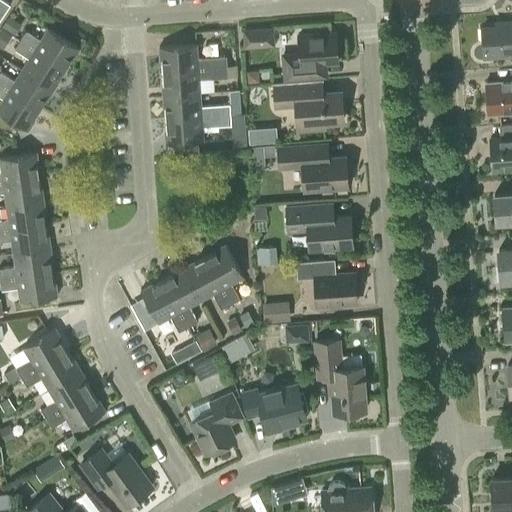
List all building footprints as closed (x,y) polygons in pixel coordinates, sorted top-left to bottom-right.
[(0,0),(0,19),(10,5),(1,0),(0,0)] [(8,16),(1,26),(14,35),(21,24),(8,16)] [(511,25),(481,28),(483,56),(511,53),(511,25)] [(0,28),(0,47),(2,49),(12,35),(1,27),(0,28)] [(26,31),(20,40),(65,68),(79,47),(47,27),(39,40),(26,31)] [(242,30),(244,49),(274,46),(273,27),(242,30)] [(283,81),(328,77),(327,63),(338,62),(335,32),(298,35),(299,50),(280,52),(283,81)] [(21,69),(52,89),(65,68),(20,40),(14,49),(28,57),(21,69)] [(159,47),(160,71),(227,66),(236,65),(235,55),(226,56),(197,58),(196,44),(159,47)] [(227,66),(160,71),(162,95),(199,92),(198,79),(228,77),(227,66)] [(0,71),(0,84),(39,109),(52,89),(21,69),(14,80),(0,71)] [(247,71),(248,83),(259,82),(259,71),(247,71)] [(298,129),(324,127),(323,122),(342,120),(340,92),(323,93),(322,79),(272,83),(274,106),(296,104),(298,129)] [(511,80),(486,82),(488,114),(511,112),(511,80)] [(0,113),(26,130),(39,109),(0,84),(0,96),(2,98),(0,101),(0,113)] [(241,114),(240,103),(200,106),(199,92),(162,95),(164,119),(201,116),(230,115),(241,114)] [(231,125),(230,115),(201,116),(164,119),(165,144),(203,141),(202,127),(231,125)] [(489,137),(492,169),(511,167),(511,123),(499,125),(499,136),(489,137)] [(348,186),(345,156),(328,158),(328,141),(276,145),(278,170),(302,168),(303,189),(348,186)] [(263,145),(250,146),(251,157),(264,156),(263,145)] [(39,176),(35,151),(0,156),(0,167),(0,171),(0,170),(0,181),(2,181),(39,176)] [(42,200),(39,176),(2,181),(0,181),(0,192),(3,192),(5,205),(42,200)] [(511,192),(493,194),(496,222),(511,220),(511,192)] [(0,229),(46,223),(42,200),(5,205),(7,218),(0,219),(0,229)] [(352,245),(350,215),(333,216),(332,203),(286,206),(288,231),(308,230),(309,249),(352,245)] [(254,206),(254,219),(266,218),(266,205),(254,206)] [(12,252),(49,247),(46,223),(0,229),(0,240),(10,239),(12,252)] [(225,244),(203,256),(229,304),(239,299),(231,283),(243,277),(225,244)] [(0,278),(53,271),(49,247),(12,252),(14,266),(0,267),(0,278)] [(511,248),(497,250),(500,281),(511,280),(511,248)] [(182,267),(200,300),(212,294),(220,309),(229,304),(203,256),(182,267)] [(196,321),(188,306),(200,300),(182,267),(161,278),(187,326),(196,321)] [(56,295),(53,271),(0,278),(0,281),(1,289),(17,287),(19,301),(56,295)] [(356,302),(354,273),(314,276),(316,305),(356,302)] [(178,331),(187,326),(161,278),(139,290),(157,323),(169,316),(178,331)] [(262,302),(264,322),(290,320),(289,300),(262,302)] [(511,305),(502,307),(504,337),(511,336),(511,305)] [(245,326),(253,322),(247,311),(239,316),(245,326)] [(227,322),(233,333),(240,330),(234,318),(227,322)] [(308,323),(285,324),(286,342),(309,340),(308,323)] [(10,383),(20,377),(67,348),(54,327),(22,347),(30,359),(17,366),(4,373),(10,383)] [(208,329),(195,336),(203,351),(216,344),(208,329)] [(249,331),(224,343),(232,359),(257,346),(249,331)] [(334,412),(365,410),(362,366),(341,367),(339,339),(315,341),(317,377),(331,376),(334,412)] [(195,340),(171,354),(176,364),(201,350),(195,340)] [(0,344),(0,365),(16,363),(14,343),(0,344)] [(48,388),(80,369),(67,348),(20,377),(26,386),(41,377),(48,388)] [(193,363),(200,379),(215,373),(207,357),(193,363)] [(45,418),(92,389),(80,369),(48,388),(54,400),(40,409),(45,418)] [(267,433),(282,429),(281,424),(306,418),(297,383),(258,392),(257,388),(241,392),(248,416),(262,413),(267,433)] [(51,427),(66,418),(72,430),(71,430),(73,434),(59,442),(65,453),(84,443),(82,439),(99,429),(92,418),(105,411),(92,389),(45,418),(51,427)] [(210,402),(214,411),(191,422),(205,454),(232,442),(224,425),(242,416),(231,393),(210,402)] [(0,403),(7,414),(15,409),(8,398),(0,403)] [(0,428),(0,429),(5,441),(15,437),(9,424),(0,428)] [(126,504),(151,486),(128,454),(113,464),(101,448),(80,464),(97,487),(108,479),(126,504)] [(32,469),(40,481),(64,466),(56,454),(32,469)] [(511,476),(491,478),(493,510),(511,509),(511,476)] [(275,500),(287,497),(284,483),(272,487),(275,500)] [(372,511),(370,487),(321,490),(322,511),(372,511)] [(83,511),(77,503),(65,511),(64,511),(49,493),(25,511),(83,511)]
